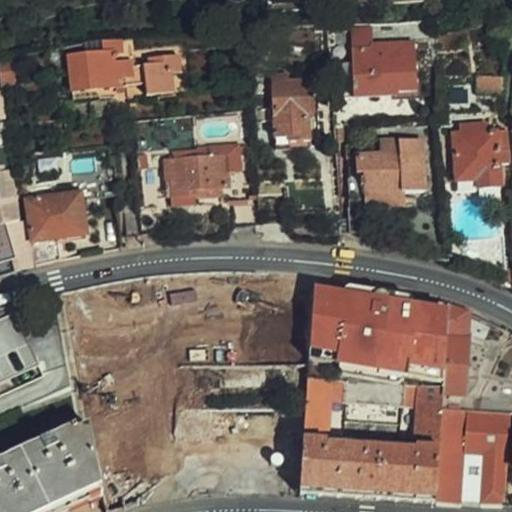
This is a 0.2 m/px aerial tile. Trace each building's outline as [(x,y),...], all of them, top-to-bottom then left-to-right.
[(84,55),(67,57),(71,95),(99,92),(128,89),(125,68),(115,69),(113,55),(121,54),(120,42),(101,44),(102,54),(84,55)] [(413,43),(371,45),(372,52),(350,53),(353,100),(395,98),(396,94),(415,93),(413,43)] [(101,44),(83,47),(84,55),(102,54),(101,44)] [(149,67),(125,68),(128,89),(144,87),(147,101),(174,97),(172,75),(179,74),(178,57),(149,59),(149,67)] [(10,59),(0,60),(0,86),(0,87),(14,85),(10,59)] [(310,153),(308,121),(302,122),(301,105),(311,104),(310,83),(286,84),(286,77),(270,78),(275,155),(310,153)] [(477,92),(505,92),(505,77),(478,78),(477,92)] [(99,92),(71,95),(73,104),(100,101),(99,92)] [(302,122),(308,121),(313,120),(311,104),(301,105),(302,122)] [(498,153),(500,153),(499,133),(485,134),(484,125),(460,126),(460,135),(454,135),(454,140),(451,140),(451,151),(455,151),(456,182),(478,181),(478,191),(499,190),(498,166),(498,153)] [(365,210),(366,236),(379,239),(378,210),(405,209),(404,196),(424,195),(422,142),(400,142),(401,157),(383,157),(356,159),(356,176),(363,175),(365,210)] [(401,157),(400,142),(382,144),(383,157),(401,157)] [(228,199),(225,160),(200,162),(200,152),(191,153),(192,161),(163,163),(165,182),(172,182),(173,192),(173,202),(166,202),(167,210),(196,208),(196,202),(218,200),(228,199)] [(508,153),(500,153),(498,153),(498,166),(508,166),(508,153)] [(146,157),(133,157),(135,168),(146,167),(146,157)] [(0,172),(0,201),(17,198),(16,191),(12,171),(0,172)] [(165,193),(173,192),(172,182),(165,182),(165,193)] [(165,193),(166,202),(173,202),(173,192),(165,193)] [(283,194),(255,194),(256,202),(258,226),(284,227),(283,194)] [(26,203),(36,268),(59,262),(57,248),(56,241),(65,240),(85,236),(79,196),(26,203)] [(5,229),(20,224),(17,198),(0,201),(0,206),(0,208),(0,265),(14,262),(5,229)] [(237,228),(258,227),(258,226),(256,202),(235,202),(237,228)] [(126,238),(141,236),(140,228),(139,212),(138,205),(123,207),(126,238)] [(365,210),(350,211),(351,233),(366,236),(365,210)] [(140,228),(141,236),(159,234),(158,211),(139,212),(140,228)] [(66,247),(65,240),(56,241),(57,248),(66,247)] [(480,275),(500,283),(498,252),(479,252),(480,275)] [(448,328),(449,308),(435,305),(402,298),(315,284),(310,370),(309,381),(330,382),(331,361),(354,362),(356,334),(426,346),(423,389),(444,390),(448,328)] [(297,293),(293,298),(292,302),(293,305),(297,309),(302,309),(307,308),(310,305),(311,298),(307,293),(302,292),(297,293)] [(468,341),(470,315),(458,310),(449,308),(448,328),(444,390),(444,397),(466,398),(470,341),(468,341)] [(0,321),(0,383),(37,367),(13,316),(0,321)] [(309,381),(310,370),(242,370),(200,369),(200,390),(309,390),(309,381)] [(443,413),(444,397),(444,390),(423,389),(406,388),(330,382),(309,381),(309,390),(308,404),(302,489),(301,497),(436,506),(443,413)] [(198,490),(302,489),(308,404),(279,404),(179,404),(178,469),(171,476),(193,497),(198,490)] [(510,415),(443,413),(436,506),(464,507),(484,508),(504,507),(510,415)] [(103,492),(90,427),(83,430),(78,433),(76,429),(0,464),(0,511),(58,511),(93,496),(103,492)]
